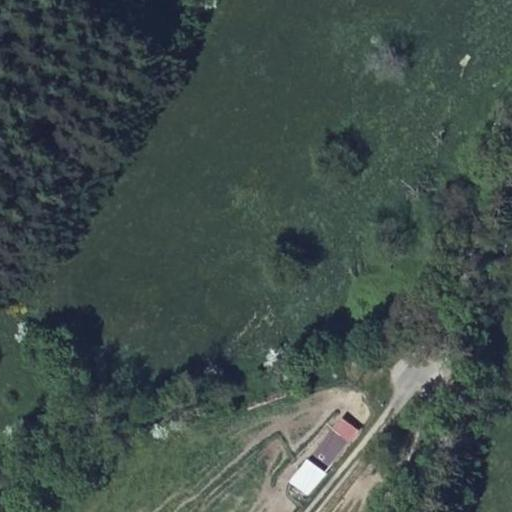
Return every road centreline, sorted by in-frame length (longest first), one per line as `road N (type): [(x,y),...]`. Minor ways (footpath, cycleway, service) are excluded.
road 1 (track): [(511,203),(421,375)]
road 2 (track): [(421,375),(316,511)]
road 3 (track): [(383,511),(421,375)]
